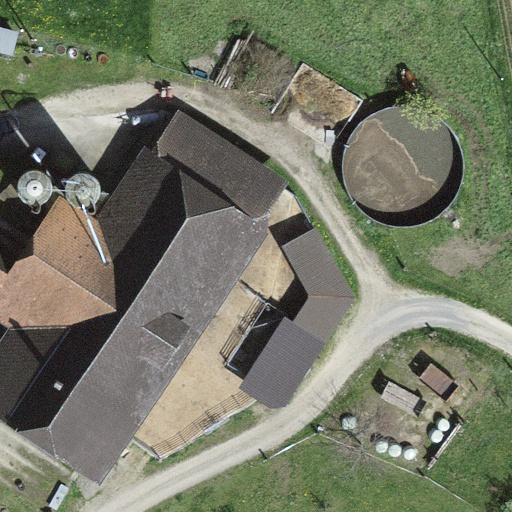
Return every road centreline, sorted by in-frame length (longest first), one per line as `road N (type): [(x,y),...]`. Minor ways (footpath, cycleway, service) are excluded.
road 1 (track): [(0,141),(80,114),(158,108),(231,127),(303,178),(393,325)]
road 2 (track): [(142,511),(293,434),(393,325),(441,319),(511,347)]
